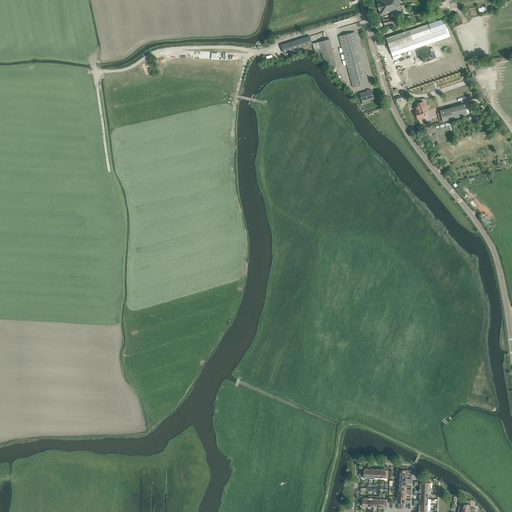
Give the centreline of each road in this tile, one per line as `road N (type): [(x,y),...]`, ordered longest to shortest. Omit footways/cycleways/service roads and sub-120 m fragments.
road 1 (track): [(345,418),(239,372),(267,306),(276,234),(260,170),(267,111),(263,102),(236,96)]
road 2 (tertiary): [(511,348),(491,246),(395,114),(361,0)]
road 3 (track): [(498,511),(448,466),(349,423),(322,511)]
road 4 (track): [(95,61),(123,221),(116,318)]
road 5 (track): [(253,51),(168,49),(128,68),(89,72)]
